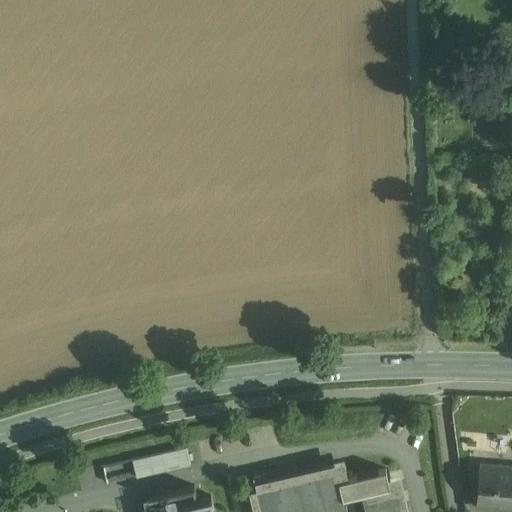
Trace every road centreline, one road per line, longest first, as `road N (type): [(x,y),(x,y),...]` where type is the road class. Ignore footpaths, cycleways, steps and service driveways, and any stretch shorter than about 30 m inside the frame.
road 1 (secondary): [(435,362),(214,381),(0,432)]
road 2 (unclassified): [(412,0),(435,362)]
